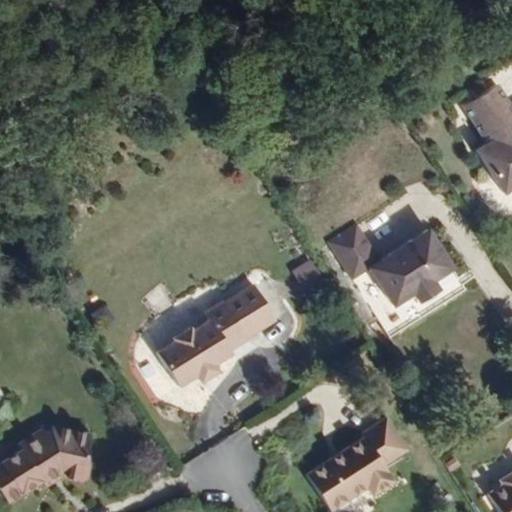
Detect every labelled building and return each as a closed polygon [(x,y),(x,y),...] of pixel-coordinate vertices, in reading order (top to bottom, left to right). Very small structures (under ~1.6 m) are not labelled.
[(511,128),(488,91),(454,113),(478,151),(468,158),(494,201),(511,189),(511,128)] [(425,287),(444,274),(419,238),(372,269),(347,232),(320,250),(344,285),(360,275),(385,312),(402,300),(406,306),(428,291),(425,287)] [(288,266),(297,291),(318,284),(309,259),(288,266)] [(409,311),(431,296),(428,291),(406,306),(409,311)] [(264,328),(241,295),(217,310),(238,345),(264,328)] [(223,360),(240,347),(238,345),(217,310),(215,308),(197,320),(201,327),(184,337),(183,334),(165,344),(167,348),(149,359),(169,393),(188,381),(192,389),(209,378),(206,371),(223,360)] [(382,464),(407,449),(387,417),(360,433),(363,437),(344,448),(346,452),(327,465),(324,460),(306,472),(328,509),(330,511),(332,511),(350,501),(347,496),(365,485),(371,494),(392,481),(382,464)] [(79,469),(75,462),(80,439),(43,431),(41,436),(34,436),(9,451),(12,457),(0,464),(0,506),(32,486),(49,476),(52,481),(53,483),(70,486),(76,483),(79,469)] [(327,465),(346,452),(344,448),(324,460),(327,465)] [(34,492),(52,481),(49,476),(32,486),(34,492)] [(494,494),(511,482),(509,476),(490,487),(494,494)] [(511,511),(511,481),(511,482),(494,494),(481,501),(487,511),(511,511)]
